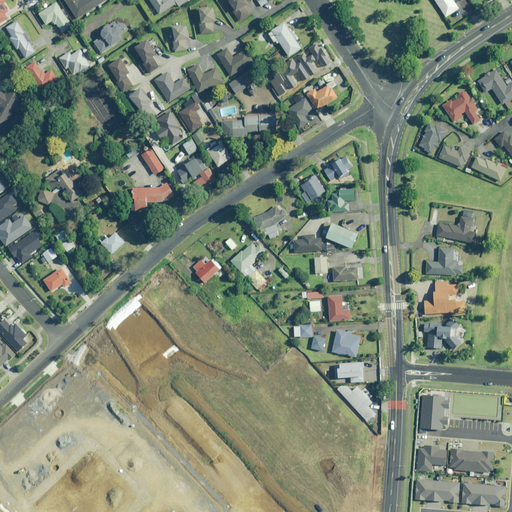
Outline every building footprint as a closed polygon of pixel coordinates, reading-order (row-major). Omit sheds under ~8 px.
[(5,2),(3,0),(0,0),(0,23),(8,18),(5,13),(8,12),(3,3),(5,2)] [(64,0),(76,19),(105,0),(79,0),(78,0),(64,0)] [(150,0),(159,15),(177,4),(179,7),(189,0),(150,0)] [(248,5),(244,0),(229,0),(237,13),(235,14),(240,22),(250,16),(245,7),(248,5)] [(434,0),(446,17),(459,9),(453,0),(434,0)] [(46,25),(52,21),(55,25),(56,24),(62,33),(72,26),(56,2),(39,14),(46,25)] [(215,21),(213,5),(200,7),(202,23),(200,23),(201,34),(213,32),(212,22),(215,21)] [(122,39),(120,36),(128,30),(122,22),(117,25),(115,21),(99,32),(102,36),(93,42),(101,54),(122,39)] [(26,58),(36,51),(30,42),(28,43),(22,34),(24,33),(16,22),(7,28),(12,37),(10,38),(17,49),(19,48),(26,58)] [(301,49),(284,23),(269,33),(276,45),(280,42),(289,57),(301,49)] [(174,39),(175,46),(173,47),(173,50),(175,50),(175,51),(187,50),(186,39),(189,39),(187,24),(173,26),(175,38),(174,39)] [(156,54),(148,40),(135,48),(146,64),(144,65),(150,74),(160,68),(153,57),(156,54)] [(233,58),(227,48),(217,55),(231,76),(253,62),(246,50),(233,58)] [(91,67),(80,50),(71,55),(70,52),(59,58),(66,69),(69,67),(73,75),(78,72),(80,74),(91,67)] [(324,70),(315,56),(292,70),(294,73),(286,78),(293,89),(324,70)] [(134,85),(129,78),(138,72),(133,64),(127,68),(121,59),(109,67),(120,84),(118,86),(123,93),(134,85)] [(44,75),(35,62),(26,67),(41,91),(58,80),(52,70),(44,75)] [(203,74),(199,65),(188,70),(199,93),(223,81),(217,68),(203,74)] [(504,83),(496,69),(478,81),(486,93),(492,89),(502,105),(511,98),(511,81),(510,79),(504,83)] [(256,81),(249,71),(229,84),(236,94),(256,81)] [(175,84),(168,73),(155,81),(169,103),(191,88),(184,78),(175,84)] [(337,85),(334,81),(317,92),(315,89),(307,94),(317,110),(338,97),(332,88),(337,85)] [(22,95),(10,88),(7,95),(0,91),(0,134),(1,135),(13,111),(18,114),(23,105),(18,103),(22,95)] [(152,100),(142,88),(130,97),(142,112),(150,106),(148,103),(152,100)] [(478,109),(465,90),(458,95),(460,97),(452,102),(451,100),(443,106),(454,122),(463,116),(461,114),(465,112),(474,124),(480,120),(475,111),(478,109)] [(305,116),(312,112),(310,111),(312,109),(305,98),(287,110),(299,129),(309,123),(305,116)] [(201,108),(197,102),(179,113),(192,132),(203,125),(199,119),(200,118),(196,111),(201,108)] [(246,120),(246,132),(275,132),(275,115),(246,115),(246,120)] [(246,132),(246,120),(223,120),(223,137),(246,137),(246,132)] [(438,149),(441,143),(438,141),(439,139),(442,140),(446,132),(431,124),(420,146),(424,148),(423,150),(431,154),(435,147),(438,149)] [(511,137),(511,138),(505,130),(494,139),(502,149),(505,146),(511,155),(511,137)] [(206,140),(200,131),(193,136),(198,145),(206,140)] [(198,150),(192,139),(183,145),(190,155),(198,150)] [(221,141),(219,142),(220,144),(209,152),(218,167),(232,158),(221,141)] [(459,150),(445,145),(440,158),(462,167),(465,161),(466,161),(471,151),(460,146),(459,150)] [(164,169),(152,149),(142,155),(155,175),(164,169)] [(187,156),(182,149),(178,152),(183,159),(187,156)] [(354,169),(346,156),(332,164),(332,165),(325,170),(331,181),(340,176),(340,177),(354,169)] [(506,169),(478,156),(472,167),(501,181),(506,169)] [(200,166),(196,159),(177,171),(185,184),(194,178),(201,189),(217,180),(206,163),(200,166)] [(52,189),(58,185),(68,200),(69,199),(71,202),(83,194),(75,182),(80,179),(74,171),(71,174),(67,169),(64,171),(62,168),(45,180),(52,189)] [(326,191),(316,176),(301,185),(306,192),(302,195),(307,203),(326,191)] [(157,185),(132,187),(133,201),(131,201),(131,210),(135,210),(135,212),(147,212),(147,209),(148,209),(148,202),(165,202),(175,196),(167,181),(157,185)] [(347,189),(347,187),(341,188),(341,190),(340,190),(340,192),(333,192),(333,200),(328,201),(329,208),(331,208),(331,212),(349,211),(348,204),(345,204),(345,201),(355,200),(355,189),(347,189)] [(16,194),(13,189),(9,191),(10,194),(0,200),(0,221),(17,211),(13,205),(17,202),(13,196),(16,194)] [(55,194),(43,189),(38,200),(50,205),(55,194)] [(277,223),(287,218),(283,209),(280,211),(278,207),(255,219),(261,232),(263,235),(264,236),(268,234),(271,239),(279,234),(277,231),(280,229),(279,226),(278,225),(277,223)] [(136,213),(129,217),(129,219),(127,220),(129,224),(131,222),(136,231),(147,225),(142,216),(139,217),(136,213)] [(33,228),(25,216),(13,224),(10,219),(0,225),(0,236),(6,246),(33,228)] [(473,219),(461,216),(459,227),(439,223),(436,236),(474,243),(476,233),(470,231),(473,219)] [(359,234),(333,223),(333,224),(327,222),(321,235),(353,248),(359,234)] [(76,247),(64,230),(56,236),(68,253),(76,247)] [(34,232),(9,250),(15,259),(18,257),(23,263),(32,257),(30,255),(43,245),(34,232)] [(111,236),(110,235),(108,238),(105,234),(98,240),(112,255),(125,243),(115,232),(111,236)] [(321,253),(328,253),(328,248),(322,248),(321,239),(315,239),(315,235),(303,235),(303,240),(294,240),(295,243),(291,243),(291,253),(321,251),(321,253)] [(242,273),(251,264),(266,251),(260,245),(257,248),(252,243),(243,251),(242,250),(231,261),(242,273)] [(465,261),(461,260),(461,255),(458,255),(459,250),(454,250),(454,248),(440,247),(439,261),(427,261),(426,274),(464,276),(465,261)] [(41,259),(44,264),(48,262),(49,263),(58,257),(52,248),(43,253),(44,256),(41,259)] [(359,278),(363,278),(362,265),(358,265),(357,252),(345,253),(332,254),(332,257),(328,257),(329,268),(333,268),(334,281),(348,280),(359,280),(359,278)] [(328,273),(327,257),(315,258),(316,273),(328,273)] [(206,263),(201,258),(192,267),(197,272),(196,272),(205,283),(220,269),(210,258),(206,263)] [(251,264),(242,273),(257,289),(258,288),(261,291),(269,284),(251,264)] [(61,267),(43,281),(52,293),(62,285),(65,289),(73,283),(61,267)] [(448,285),(448,282),(436,283),(437,293),(435,293),(435,300),(425,301),(426,314),(466,312),(465,301),(457,302),(457,300),(450,300),(450,295),(458,294),(458,285),(448,285)] [(244,311),(222,287),(216,292),(223,300),(218,305),(233,322),(244,311)] [(250,296),(247,293),(242,298),(245,301),(250,296)] [(343,301),(342,295),(329,296),(330,321),(351,320),(350,301),(343,301)] [(321,311),(321,301),(310,301),(311,312),(321,311)] [(3,317),(0,319),(0,331),(18,351),(27,343),(23,338),(26,335),(15,323),(11,327),(3,317)] [(440,323),(425,322),(424,332),(429,332),(428,348),(442,349),(442,341),(445,341),(453,349),(461,343),(455,336),(456,328),(460,326),(454,318),(453,319),(452,319),(451,320),(450,320),(450,321),(449,321),(449,322),(448,322),(448,323),(447,324),(447,325),(447,326),(446,326),(444,327),(440,323)] [(312,337),(311,325),(294,326),(295,338),(312,337)] [(352,333),(337,330),(333,352),(357,357),(361,336),(352,334),(352,333)] [(325,338),(314,336),(312,349),(323,351),(325,338)] [(0,366),(7,360),(8,361),(15,354),(0,337),(0,366)] [(365,362),(335,364),(336,378),(351,377),(351,382),(364,382),(363,368),(365,368),(365,362)] [(373,396),(369,392),(368,390),(366,388),(362,391),(358,387),(356,389),(353,386),(342,386),(338,389),(367,422),(376,414),(368,406),(372,402),(370,400),(373,396)] [(444,398),(445,397),(439,396),(424,395),(421,428),(443,430),(443,425),(448,425),(449,417),(444,417),(444,409),(449,409),(450,399),(444,398)] [(444,446),(422,445),(422,448),(416,448),(415,470),(429,471),(430,465),(443,466),(444,446)] [(492,454),(449,450),(447,469),(490,473),(492,454)] [(458,482),(415,479),(413,501),(457,504),(458,482)] [(505,485),(461,482),(459,504),(503,507),(505,485)]
